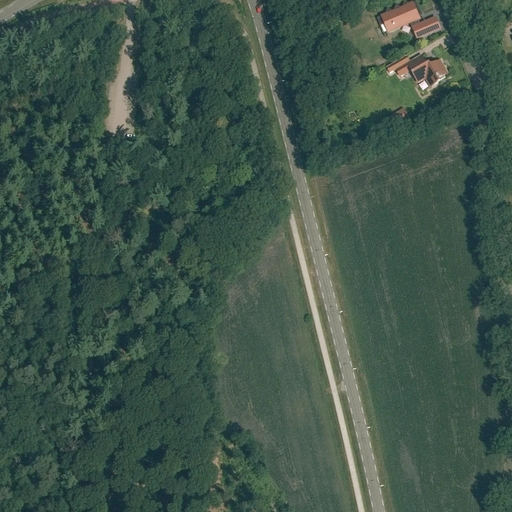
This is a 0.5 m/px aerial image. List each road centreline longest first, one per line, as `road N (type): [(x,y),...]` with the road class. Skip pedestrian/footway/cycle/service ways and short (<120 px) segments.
road 1 (tertiary): [(379,511),(254,0)]
road 2 (track): [(94,323),(73,511)]
road 3 (unclassified): [(499,176),(475,0)]
road 4 (unclassified): [(511,328),(499,176)]
road 5 (track): [(102,241),(125,227),(127,150),(118,134)]
